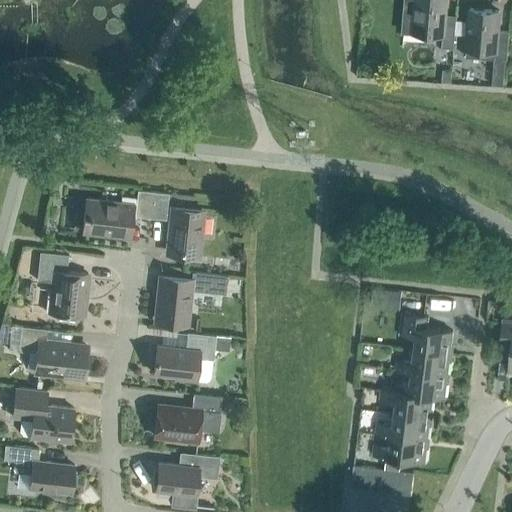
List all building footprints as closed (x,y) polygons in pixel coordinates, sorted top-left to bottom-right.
[(442,34),(441,47),(453,48),(456,15),(444,14),(445,0),(407,0),(405,31),(413,32),(442,34)] [(507,60),(509,32),(497,31),(499,11),(470,8),(466,48),(495,51),(495,59),(507,60)] [(451,69),(442,69),(442,81),(450,82),(451,69)] [(149,216),(152,190),(137,189),(134,215),(149,216)] [(165,218),(168,192),(152,190),(149,216),(165,218)] [(126,236),(130,203),(89,198),(86,231),(126,236)] [(199,253),(203,212),(170,209),(166,249),(199,253)] [(83,315),(88,273),(66,270),(68,254),(40,251),(36,279),(52,281),(49,312),(83,315)] [(187,321),(191,289),(225,293),(227,275),(192,271),(191,281),(158,278),(154,317),(187,321)] [(400,310),(402,292),(386,290),(385,309),(400,310)] [(415,336),(414,348),(452,353),(453,345),(451,344),(452,330),(427,327),(428,316),(402,312),(400,334),(415,336)] [(511,318),(503,317),(500,343),(511,345),(508,370),(511,370),(511,318)] [(83,377),(86,345),(45,341),(47,328),(21,325),(18,350),(37,352),(34,371),(83,377)] [(212,359),(214,348),(215,334),(187,331),(186,347),(156,344),(153,373),(180,376),(180,378),(196,380),(196,379),(205,380),(209,379),(210,375),(212,359)] [(230,336),(215,334),(214,348),(228,349),(230,336)] [(451,361),(452,353),(414,348),(413,360),(397,358),(395,369),(411,371),(411,370),(447,374),(449,360),(451,361)] [(449,374),(447,374),(411,370),(411,371),(410,382),(394,380),(393,390),(432,395),(432,396),(444,397),(446,382),(448,383),(449,374)] [(12,416),(21,417),(19,431),(20,431),(23,434),(30,435),(30,436),(69,440),(73,407),(45,404),(46,390),(15,386),(12,416)] [(431,409),(432,396),(432,395),(393,390),(381,388),(380,399),(395,401),(394,413),(432,417),(433,409),(431,409)] [(154,435),(197,440),(199,427),(217,429),(220,396),(193,392),(191,407),(157,403),(154,435)] [(431,425),(432,417),(394,413),(392,424),(377,422),(375,433),(391,435),(391,434),(427,439),(427,438),(429,425),(431,425)] [(429,438),(427,438),(427,439),(391,434),(391,435),(390,446),(374,444),(373,455),(424,461),(426,447),(428,447),(429,438)] [(70,492),(73,464),(37,460),(38,448),(5,444),(4,458),(14,460),(13,471),(30,472),(29,487),(70,492)] [(216,478),(219,455),(194,453),(193,465),(158,462),(158,468),(153,467),(151,481),(156,482),(155,489),(167,490),(166,502),(162,501),(162,503),(206,507),(206,506),(193,505),(197,475),(216,478)] [(363,488),(366,466),(354,464),(351,486),(363,488)] [(375,489),(378,467),(366,466),(363,488),(375,489)] [(387,491),(390,469),(378,467),(375,489),(387,491)] [(399,492),(402,470),(390,469),(387,491),(399,492)] [(414,472),(402,470),(399,492),(411,494),(414,472)]
